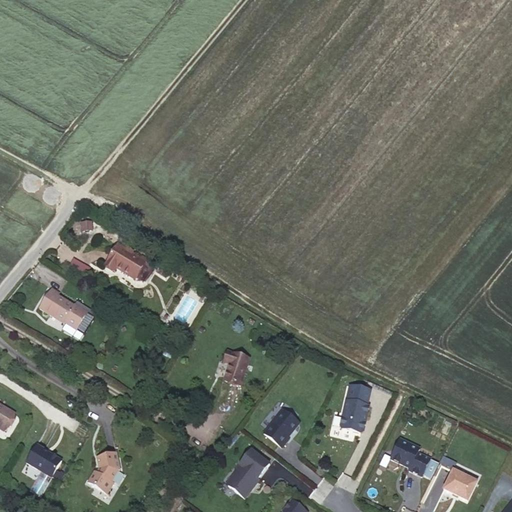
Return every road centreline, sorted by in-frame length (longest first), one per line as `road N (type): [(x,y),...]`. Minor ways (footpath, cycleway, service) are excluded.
road 1 (track): [(511,442),(311,341),(0,153)]
road 2 (track): [(244,0),(78,196)]
